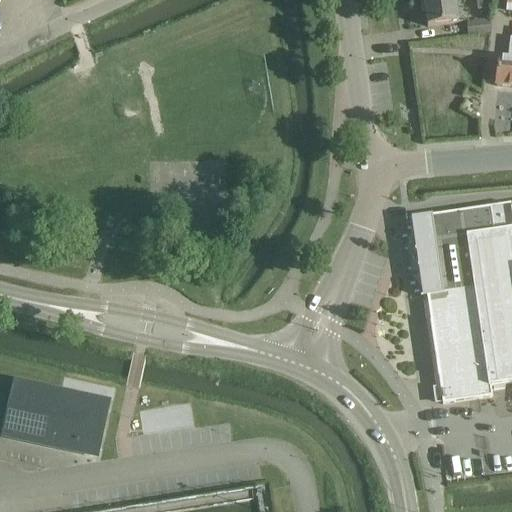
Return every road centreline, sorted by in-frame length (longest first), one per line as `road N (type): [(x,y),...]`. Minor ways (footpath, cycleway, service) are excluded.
road 1 (tertiary): [(406,511),(379,430),(348,392),(318,372)]
road 2 (tertiary): [(371,166),(346,0)]
road 3 (tertiary): [(213,344),(191,325),(101,306),(69,310)]
road 4 (tertiary): [(69,310),(99,330),(187,348),(213,344)]
road 5 (residential): [(371,166),(511,156)]
road 6 (unclassified): [(0,55),(119,0)]
